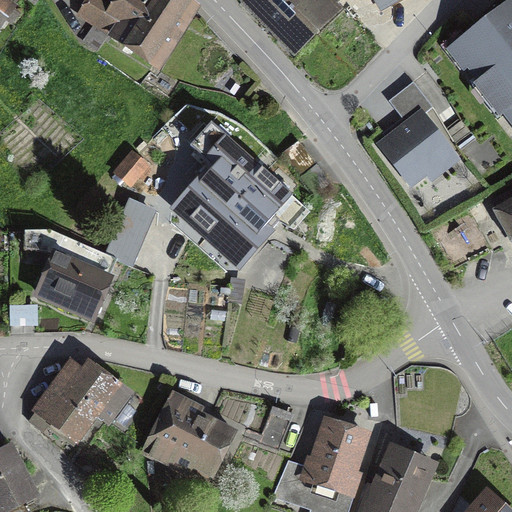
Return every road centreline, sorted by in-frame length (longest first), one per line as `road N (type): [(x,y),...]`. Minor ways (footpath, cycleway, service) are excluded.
road 1 (residential): [(449,318),(354,388),(285,400),(92,349),(0,352)]
road 2 (residential): [(213,0),(363,175),(449,318)]
road 3 (residential): [(88,511),(69,478),(9,428),(0,407)]
